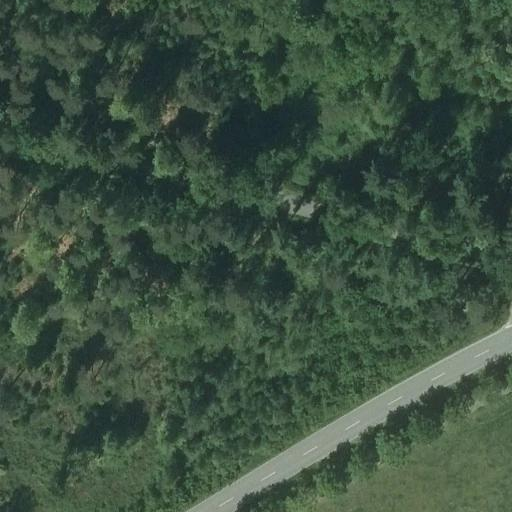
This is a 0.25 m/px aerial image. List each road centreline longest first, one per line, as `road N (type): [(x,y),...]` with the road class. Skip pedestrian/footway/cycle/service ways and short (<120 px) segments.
road 1 (tertiary): [(0,134),(511,262)]
road 2 (tertiary): [(206,511),(511,337)]
road 3 (track): [(252,196),(322,0)]
